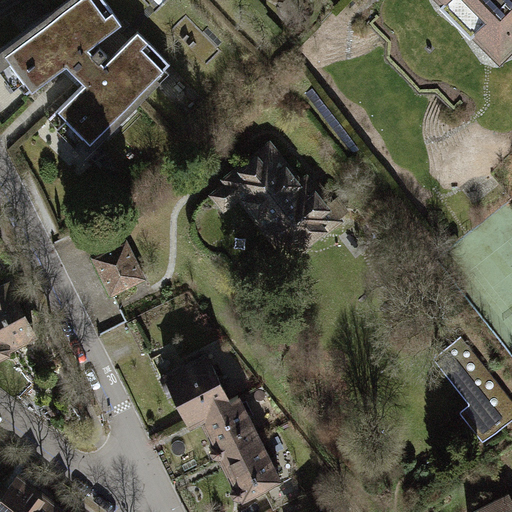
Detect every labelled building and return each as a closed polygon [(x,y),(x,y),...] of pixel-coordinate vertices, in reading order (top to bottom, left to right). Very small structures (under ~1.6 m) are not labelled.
[(103,0),(75,0),(0,55),(0,65),(27,93),(66,64),(85,82),(48,117),(81,150),(169,63),(137,31),(104,63),(101,59),(106,54),(98,46),(93,51),(89,47),(121,23),(103,0)] [(511,0),(474,0),(488,14),(480,24),(479,38),(492,49),(507,52),(511,47),(511,0)] [(299,184),(269,145),(227,178),(229,180),(211,194),(224,209),(239,197),(288,257),(346,211),(336,198),(327,206),(305,179),(299,184)] [(143,278),(125,241),(93,256),(111,293),(143,278)] [(33,333),(8,282),(0,285),(0,355),(8,352),(8,345),(33,333)] [(461,414),(482,441),(511,418),(511,401),(460,335),(436,354),(475,404),(461,414)] [(207,355),(161,377),(169,394),(175,392),(189,420),(200,414),(229,400),(207,355)] [(220,454),(221,455),(259,437),(238,396),(229,400),(200,414),(214,443),(212,445),(211,449),(213,453),(216,454),(220,454)] [(240,495),(241,497),(279,479),(259,437),(221,455),(233,482),(232,485),(231,490),(233,494),(237,495),(240,495)] [(45,511),(52,503),(17,476),(0,498),(0,511),(45,511)] [(301,494),(293,477),(265,490),(274,507),(301,494)] [(511,511),(511,501),(508,494),(473,511),(511,511)] [(63,511),(52,503),(45,511),(63,511)]
